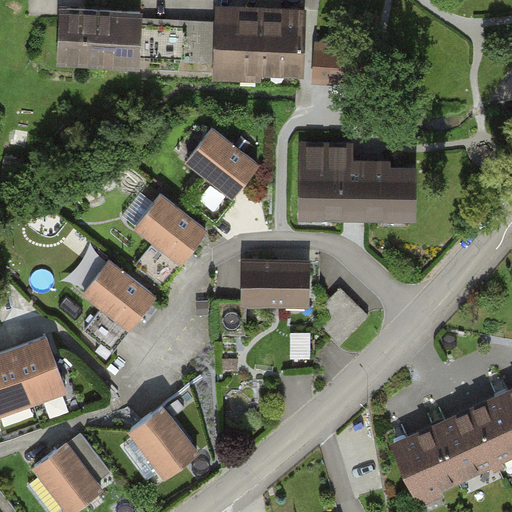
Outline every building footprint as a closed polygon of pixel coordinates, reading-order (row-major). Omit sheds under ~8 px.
[(258,77),(260,8),(217,7),(216,26),(215,63),(214,75),(258,77)] [(260,8),(258,77),(302,79),(305,10),(260,8)] [(143,31),(144,14),(64,9),(61,60),(141,65),(141,60),(143,31)] [(143,31),(141,60),(215,63),(216,26),(187,25),(187,33),(143,31)] [(375,48),(318,43),(315,76),(335,77),(334,95),(348,96),(350,79),(372,80),(375,48)] [(216,132),(191,162),(233,196),(258,166),(216,132)] [(300,141),(298,217),(413,220),(414,162),(354,160),(354,142),(300,141)] [(135,231),(180,266),(207,232),(162,196),(135,231)] [(311,308),(313,262),(246,261),(245,306),(311,308)] [(85,298),(129,332),(155,299),(111,265),(85,298)] [(369,314),(342,287),(325,304),(326,310),(332,316),(323,326),(340,343),(369,314)] [(245,338),(245,311),(216,311),(216,337),(245,338)] [(9,352),(28,406),(62,395),(43,340),(9,352)] [(0,415),(28,406),(9,352),(0,354),(0,415)] [(404,439),(396,443),(420,494),(511,451),(511,389),(503,394),(442,422),(404,439)] [(163,409),(130,434),(166,479),(198,454),(163,409)] [(67,443),(35,468),(68,511),(72,511),(102,489),(67,443)]
